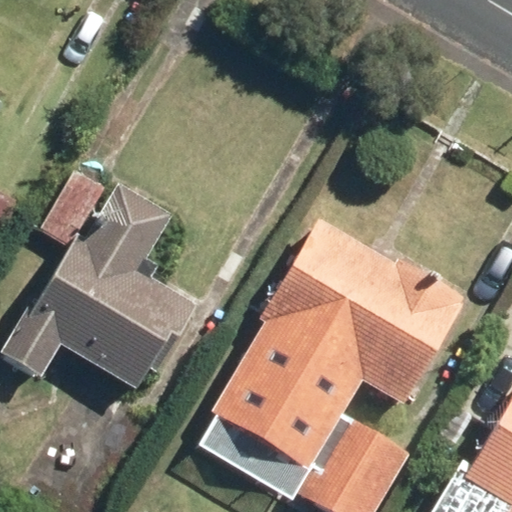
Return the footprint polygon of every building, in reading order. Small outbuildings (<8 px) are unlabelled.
[(0,123),(13,101),(0,93),(0,123)] [(68,246),(106,186),(76,166),(37,227),(68,246)] [(150,264),(180,216),(114,174),(106,186),(68,246),(0,352),(41,379),(66,339),(144,388),(202,297),(150,264)] [(0,234),(23,200),(0,185),(0,234)] [(470,304),(321,213),(263,309),(412,399),(470,304)] [(511,511),(511,379),(434,511),(511,511)] [(374,511),(415,447),(349,405),(297,486),(338,511),(374,511)]
